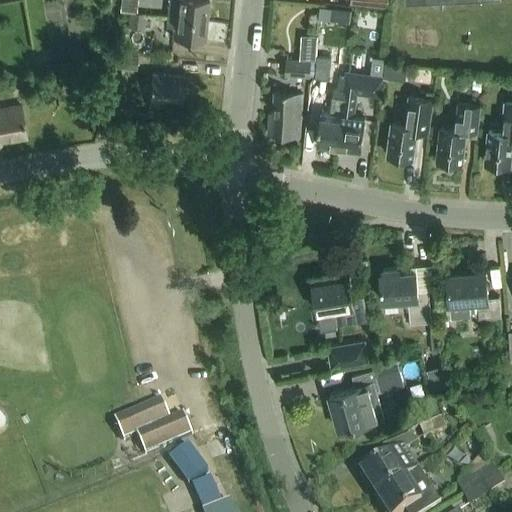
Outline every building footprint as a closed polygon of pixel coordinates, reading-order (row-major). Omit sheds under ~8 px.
[(169,6),(168,16),(207,20),(208,0),(176,0),(176,6),(169,6)] [(146,14),(130,12),(128,25),(145,27),(146,14)] [(207,20),(168,16),(167,27),(174,27),(173,38),(205,41),(207,20)] [(117,53),(116,67),(136,69),(138,55),(117,53)] [(329,78),(331,56),(317,55),(315,77),(329,78)] [(311,59),(287,58),(285,75),(310,77),(311,59)] [(388,63),(386,77),(398,79),(400,64),(388,63)] [(366,116),(355,115),(358,93),(381,96),(384,75),(346,70),(343,89),(336,147),(361,150),(366,116)] [(182,101),(185,75),(152,72),(149,104),(161,105),(162,99),(182,101)] [(127,87),(113,85),(112,99),(125,100),(127,87)] [(316,144),(336,147),(343,89),(334,87),(330,112),(321,110),(316,144)] [(299,136),(303,96),(277,93),(274,114),(270,114),(268,133),(299,136)] [(409,95),(405,123),(392,122),(388,154),(413,157),(417,130),(428,131),(433,98),(409,95)] [(459,102),(457,117),(456,130),(441,128),(440,135),(437,159),(462,162),(465,136),(478,137),(481,104),(459,102)] [(511,102),(507,102),(506,113),(504,132),(489,131),(486,163),(511,165),(511,152),(511,102)] [(21,104),(0,107),(0,139),(26,135),(21,104)] [(431,126),(430,134),(440,135),(441,128),(431,126)] [(383,269),(383,273),(381,273),(384,300),(409,298),(411,323),(432,321),(429,288),(418,289),(416,270),(400,272),(400,267),(383,269)] [(487,270),(448,273),(452,316),(470,314),(469,301),(478,300),(480,318),(501,316),(500,296),(489,297),(487,270)] [(318,311),(334,308),(337,324),(368,320),(364,295),(353,297),(350,278),(313,283),(318,311)] [(366,340),(327,345),(330,367),(369,361),(366,340)] [(377,391),(381,390),(404,384),(397,360),(381,365),(382,367),(353,375),(356,386),(330,394),(341,431),(384,418),(377,391)] [(444,363),(428,367),(434,389),(449,385),(444,363)] [(170,421),(162,400),(115,420),(124,441),(138,435),(146,455),(193,435),(184,415),(170,421)] [(424,426),(441,419),(436,409),(420,416),(424,426)] [(441,419),(424,426),(419,428),(424,440),(447,430),(445,426),(453,422),(451,415),(441,420),(441,419)] [(362,474),(377,498),(407,479),(406,479),(419,471),(419,470),(407,451),(418,444),(412,435),(384,448),(389,457),(362,474)] [(171,460),(170,460),(190,487),(191,486),(209,473),(190,446),(171,460)] [(458,486),(464,497),(485,484),(499,474),(493,465),(458,486)] [(430,511),(441,505),(419,471),(406,479),(407,479),(377,498),(386,511),(430,511)] [(505,485),(499,474),(485,484),(464,497),(470,507),(505,485)] [(203,511),(221,504),(211,480),(192,488),(202,511),(203,511)]
